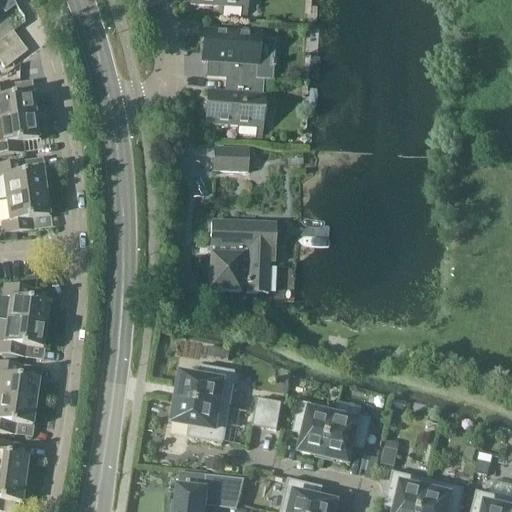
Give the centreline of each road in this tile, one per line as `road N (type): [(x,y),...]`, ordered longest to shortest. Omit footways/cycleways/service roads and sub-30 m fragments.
road 1 (secondary): [(95,511),(122,263),(110,104)]
road 2 (residential): [(46,511),(74,335),(77,248)]
road 3 (residential): [(77,248),(69,141),(47,44)]
